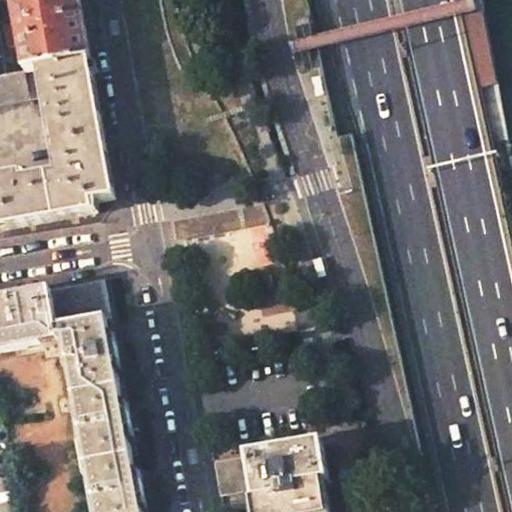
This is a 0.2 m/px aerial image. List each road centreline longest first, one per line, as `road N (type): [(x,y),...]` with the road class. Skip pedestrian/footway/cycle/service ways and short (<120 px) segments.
road 1 (secondary): [(266,0),(416,511)]
road 2 (trunk): [(362,0),(475,511)]
road 3 (trunk): [(511,385),(426,0)]
road 4 (residential): [(203,511),(151,243)]
road 5 (residential): [(151,243),(109,0)]
road 6 (residential): [(151,243),(0,266)]
